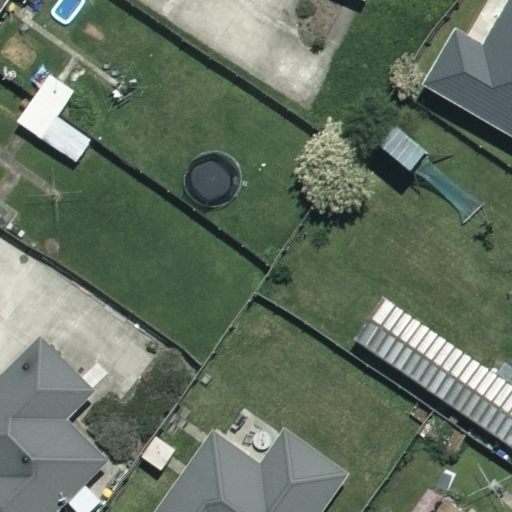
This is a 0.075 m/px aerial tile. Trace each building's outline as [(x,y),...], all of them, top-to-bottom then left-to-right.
[(13,0),(0,0),(0,70),(38,97),(63,61),(1,18),(13,0)] [(511,1),(485,49),(456,32),(425,85),(511,135),(511,1)] [(67,121),(84,98),(58,79),(25,125),(77,164),(94,142),(67,121)] [(511,385),(391,302),(363,343),(511,445),(511,385)] [(97,392),(46,342),(0,387),(0,511),(62,511),(113,462),(70,419),(97,392)] [(288,442),(244,408),(165,511),(324,511),(354,473),(297,430),(288,442)]
